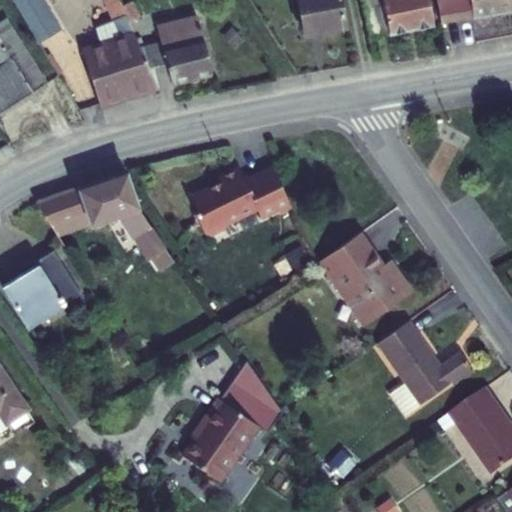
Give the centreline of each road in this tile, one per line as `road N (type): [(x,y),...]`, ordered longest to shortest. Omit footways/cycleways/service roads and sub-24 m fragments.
road 1 (tertiary): [(0,192),(133,139),(365,93)]
road 2 (residential): [(511,331),(389,157),(365,93)]
road 3 (tertiary): [(365,93),(511,67)]
